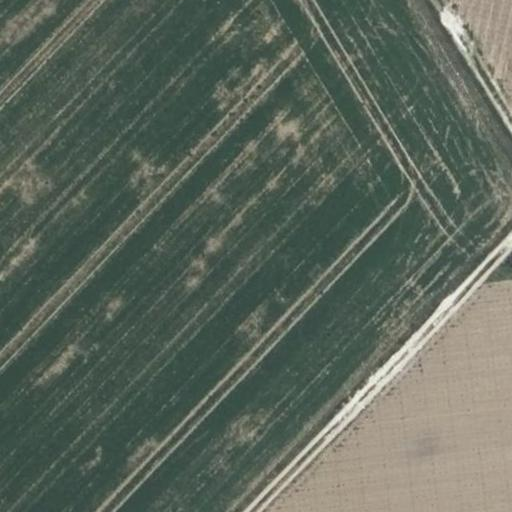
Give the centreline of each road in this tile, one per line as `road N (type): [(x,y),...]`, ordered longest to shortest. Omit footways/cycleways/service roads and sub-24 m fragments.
road 1 (track): [(511,234),(230,511)]
road 2 (track): [(511,131),(425,0)]
